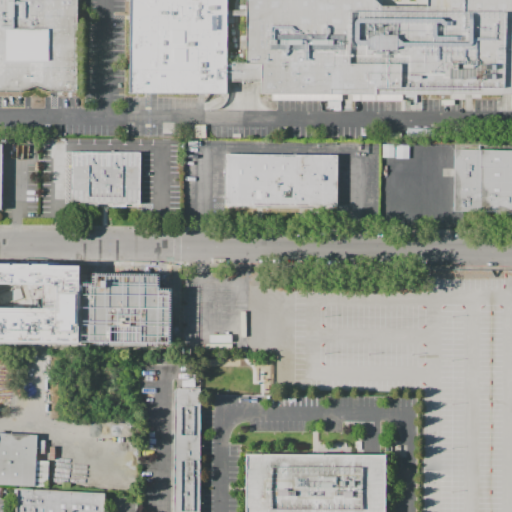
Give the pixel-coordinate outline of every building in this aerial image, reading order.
[(0,0),(76,0),(76,92),(48,92),(34,87),(19,92),(0,92),(0,0)] [(226,0),(226,62),(226,82),(226,93),(129,94),(129,18),(129,0),(226,0)] [(381,95),(261,95),(262,82),(262,64),(246,64),(246,62),(246,0),(374,0),(381,7),(381,95)] [(381,7),(404,7),(428,7),(428,0),(511,0),(511,95),(381,95),(381,7)] [(226,62),(246,62),(246,64),(262,64),(262,82),(226,82),(226,62)] [(455,149),(511,149),(511,214),(496,214),(496,213),(454,212),(455,149)] [(73,153),(142,154),(143,205),(73,206),(73,153)] [(226,154),(337,155),(337,206),(225,205),(226,154)] [(168,343),(168,289),(157,289),(157,274),(91,273),(91,283),(79,283),(79,264),(17,264),(17,263),(0,263),(0,340),(76,341),(76,343),(168,343)] [(204,389),(202,511),(176,511),(178,392),(180,389),(204,389)] [(0,446),(1,434),(39,436),(37,487),(0,484),(0,446)] [(245,511),(245,489),(245,456),(313,456),(315,456),(352,456),(387,456),(386,490),(385,511),(245,511)] [(15,511),(17,489),(105,493),(104,511),(15,511)]
